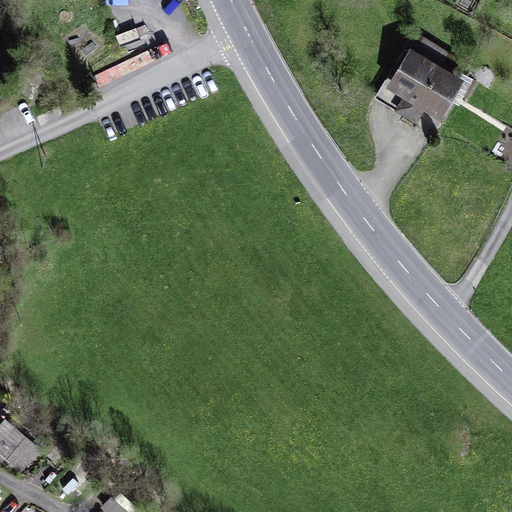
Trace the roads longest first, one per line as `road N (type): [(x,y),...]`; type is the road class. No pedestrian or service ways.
road 1 (primary): [(230,0),(290,112),(382,242),(511,377)]
road 2 (track): [(449,315),(511,210)]
